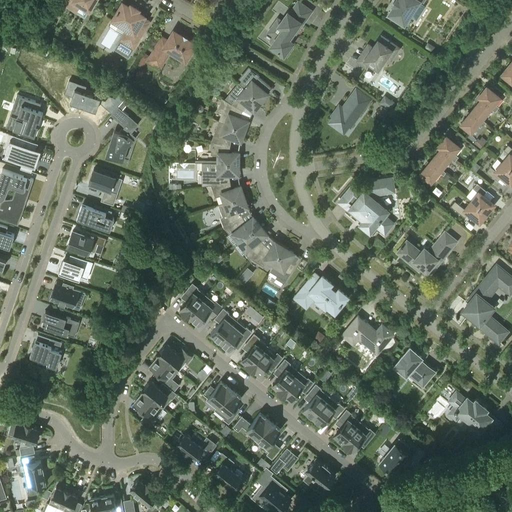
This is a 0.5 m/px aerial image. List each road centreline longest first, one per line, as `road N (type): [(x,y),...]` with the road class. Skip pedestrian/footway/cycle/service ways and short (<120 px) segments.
road 1 (residential): [(105,462),(123,377),(156,332),(170,327),(383,497)]
road 2 (residential): [(511,23),(411,147),(296,169)]
road 3 (residential): [(0,368),(79,153)]
road 4 (residential): [(62,146),(0,336)]
road 5 (residential): [(318,227),(310,232),(283,217),(261,168),(274,120),(287,106),(301,107)]
road 6 (residential): [(423,319),(318,227)]
road 7 (residential): [(423,319),(511,211)]
road 8 (residential): [(383,497),(511,455)]
road 9 (residential): [(213,511),(160,461),(105,462)]
road 10 (residential): [(105,462),(79,452),(55,421),(0,404)]
road 11 (residential): [(301,107),(357,0)]
